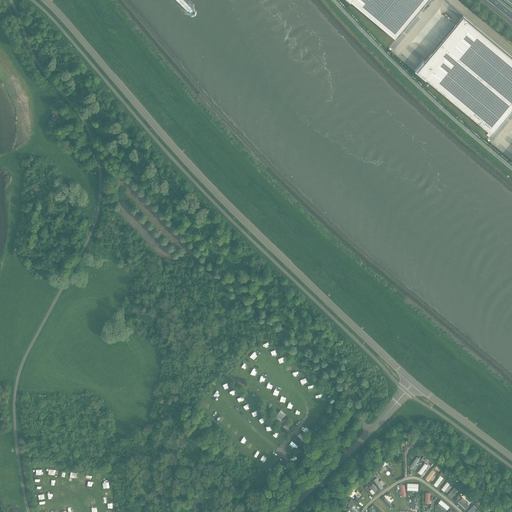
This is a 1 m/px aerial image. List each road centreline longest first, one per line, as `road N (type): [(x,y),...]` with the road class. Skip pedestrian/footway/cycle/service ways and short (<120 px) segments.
road 1 (unclassified): [(413,382),(221,198),(44,0)]
road 2 (unclassified): [(287,511),(413,382)]
road 3 (unclassified): [(511,457),(413,382)]
